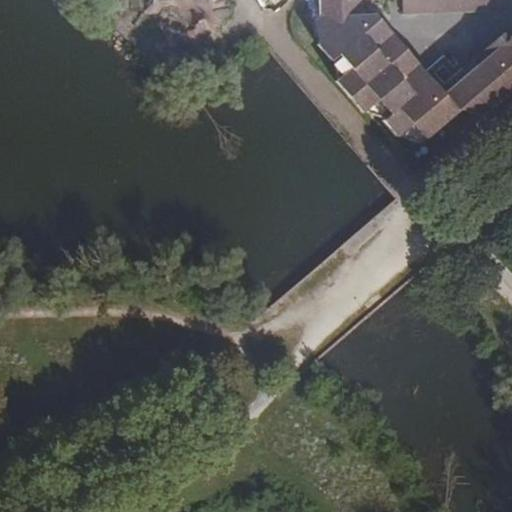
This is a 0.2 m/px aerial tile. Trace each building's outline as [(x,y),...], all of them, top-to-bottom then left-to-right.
[(212,19),(206,0),(195,0),(192,1),(191,0),(180,0),(188,26),(212,19)] [(352,0),(320,0),(320,16),(334,33),(327,39),(341,55),(353,68),(345,75),(372,105),(380,98),(393,112),(385,120),(398,135),(412,122),(426,138),(461,108),(481,118),(511,91),(511,33),(438,96),(368,17),(353,17),(352,0)] [(396,0),(397,17),(488,14),(511,2),(510,0),(396,0)] [(327,39),(319,46),(332,62),(341,55),(327,39)] [(337,81),(364,112),(372,105),(345,75),(337,81)]
